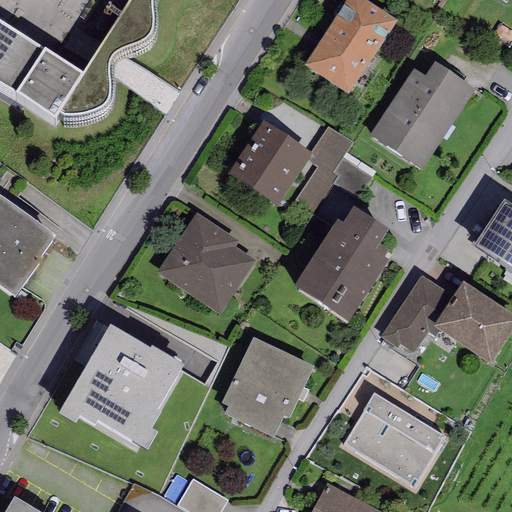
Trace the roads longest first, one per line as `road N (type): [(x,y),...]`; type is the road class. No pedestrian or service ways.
road 1 (residential): [(267,0),(137,198),(0,432)]
road 2 (residential): [(511,131),(264,511)]
